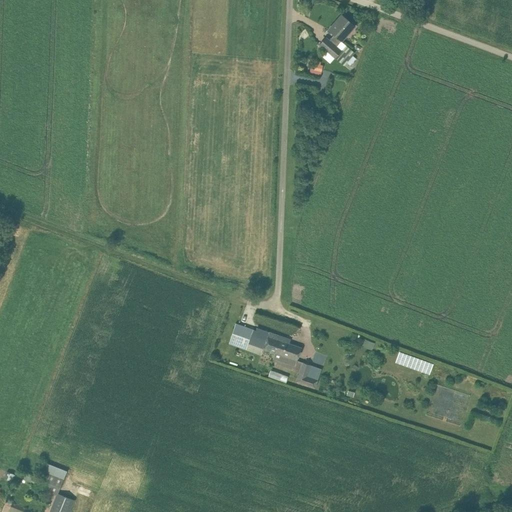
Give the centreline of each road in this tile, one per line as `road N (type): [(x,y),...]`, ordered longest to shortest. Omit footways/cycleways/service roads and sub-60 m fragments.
road 1 (unclassified): [(248,302),(269,303),(278,291),(289,0)]
road 2 (track): [(0,209),(248,302)]
road 3 (unclassified): [(511,57),(357,0)]
